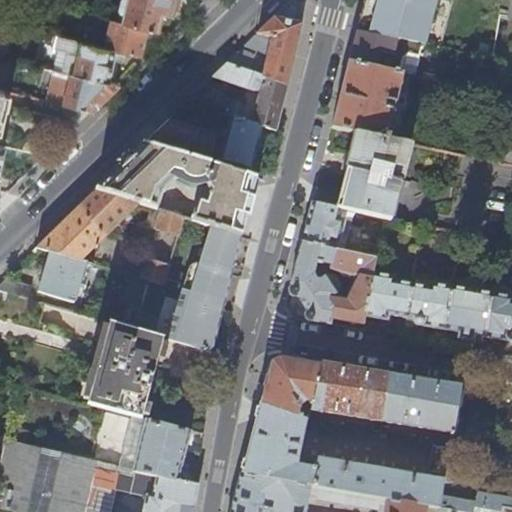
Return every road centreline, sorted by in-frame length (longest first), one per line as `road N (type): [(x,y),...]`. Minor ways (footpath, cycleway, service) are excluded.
road 1 (tertiary): [(255,0),(0,245)]
road 2 (residential): [(336,0),(246,331)]
road 3 (residential): [(246,331),(511,371)]
road 4 (residential): [(246,331),(211,511)]
